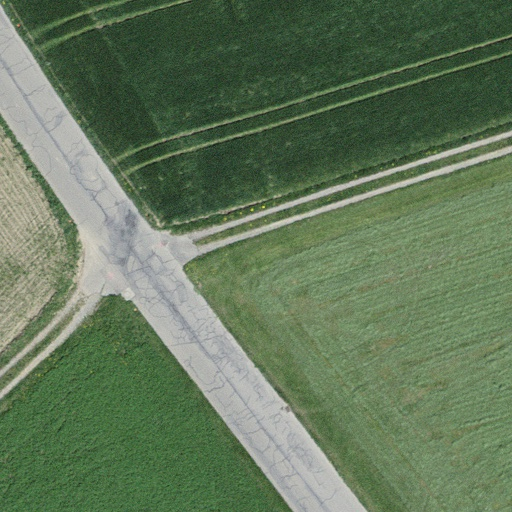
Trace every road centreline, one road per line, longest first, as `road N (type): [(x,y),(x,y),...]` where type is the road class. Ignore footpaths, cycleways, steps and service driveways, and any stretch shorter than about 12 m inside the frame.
road 1 (unclassified): [(339,511),(138,259),(0,42)]
road 2 (track): [(0,387),(138,259),(511,144)]
